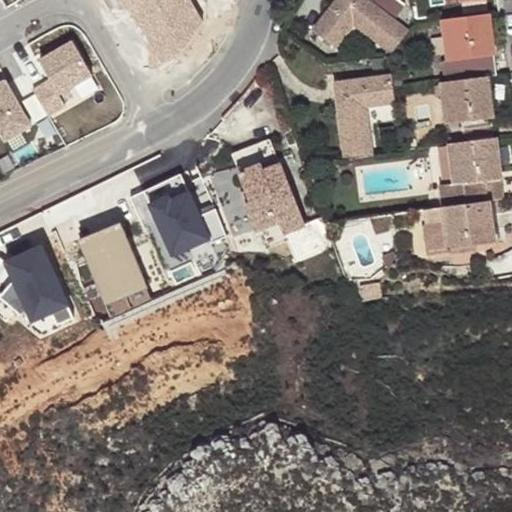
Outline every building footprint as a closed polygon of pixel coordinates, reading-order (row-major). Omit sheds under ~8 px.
[(137,0),(162,45),(209,19),(198,0),(137,0)] [(377,53),(393,33),(372,16),(384,1),(382,0),(350,0),(350,1),(348,0),(322,0),(306,17),(299,36),(313,46),(333,20),(377,53)] [(480,76),(474,18),(422,23),(428,65),(439,65),(440,81),(471,77),(480,76)] [(36,95),(50,120),(68,110),(61,100),(92,82),(74,50),(43,68),(53,85),(36,95)] [(379,100),(377,90),(375,76),(320,82),(328,157),(355,154),(351,105),(379,100)] [(471,77),(440,81),(420,84),(426,127),(437,125),(440,144),(479,140),(471,77)] [(8,87),(0,91),(0,133),(7,145),(33,130),(8,87)] [(472,203),(486,201),(479,140),(440,144),(427,145),(432,187),(421,189),(423,209),(472,203)] [(427,145),(416,147),(421,189),(432,187),(427,145)] [(283,266),(319,252),(308,225),(294,230),(260,146),(221,161),(235,203),(230,206),(241,238),(247,237),(257,255),(277,247),(283,266)] [(293,173),(299,188),(312,184),(306,169),(293,173)] [(472,203),(423,209),(425,224),(403,227),(407,258),(428,255),(428,252),(477,245),(472,203)] [(210,250),(224,245),(213,216),(199,221),(192,204),(172,212),(171,209),(157,214),(174,260),(208,247),(210,250)] [(125,225),(85,244),(112,301),(152,282),(125,225)] [(82,313),(53,246),(19,261),(27,280),(15,297),(36,313),(44,309),(47,315),(63,308),(67,319),(82,313)] [(468,287),(511,281),(511,259),(494,261),(478,268),(468,270),(468,287)]
